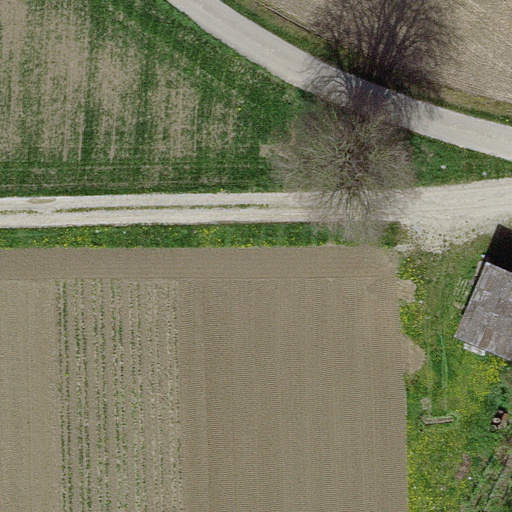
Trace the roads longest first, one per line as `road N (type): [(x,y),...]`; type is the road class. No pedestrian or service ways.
road 1 (track): [(0,217),(511,198)]
road 2 (residential): [(191,0),(310,73),(511,140)]
